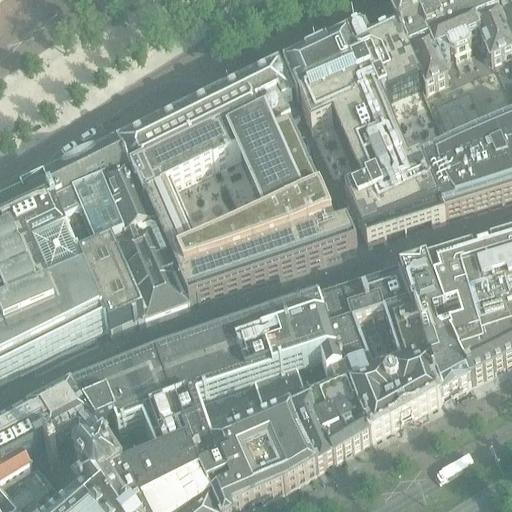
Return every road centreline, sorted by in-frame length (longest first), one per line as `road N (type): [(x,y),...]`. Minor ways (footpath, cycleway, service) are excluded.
road 1 (residential): [(511,222),(187,329),(0,414)]
road 2 (residential): [(0,177),(179,61)]
road 3 (residential): [(179,61),(226,71),(374,0)]
road 4 (tertiary): [(511,446),(396,511)]
road 5 (residential): [(106,0),(0,69)]
